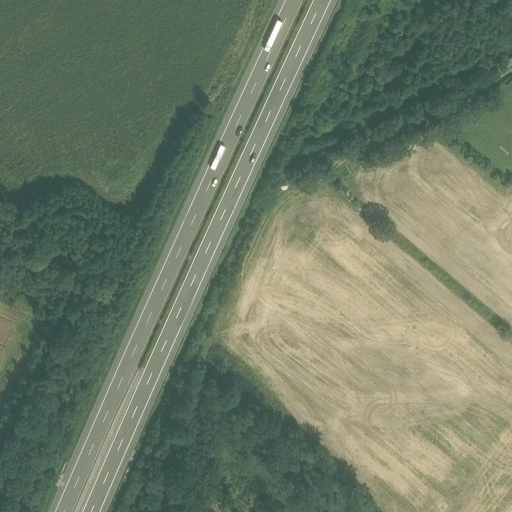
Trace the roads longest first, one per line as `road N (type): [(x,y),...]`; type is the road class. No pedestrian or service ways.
road 1 (motorway): [(92,511),(325,0)]
road 2 (motorway): [(286,0),(54,511)]
